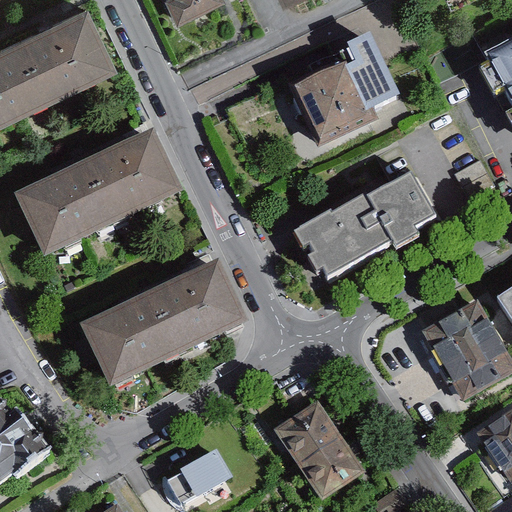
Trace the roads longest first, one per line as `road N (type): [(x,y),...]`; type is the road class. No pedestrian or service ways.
road 1 (residential): [(0,313),(33,375),(76,421),(115,445),(311,342)]
road 2 (residential): [(311,342),(279,326),(228,241),(121,0)]
road 3 (residential): [(311,342),(511,232)]
road 4 (residential): [(450,511),(345,358),(311,342)]
